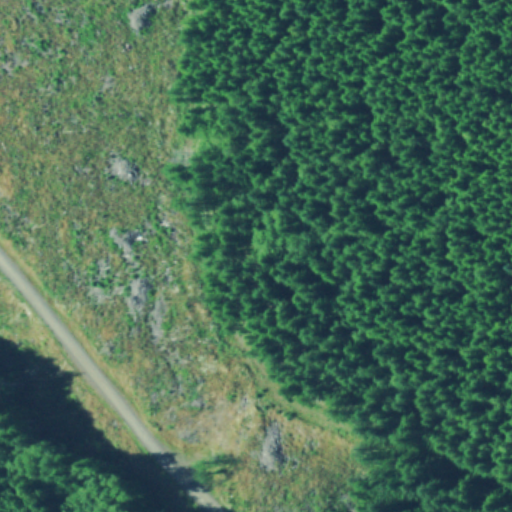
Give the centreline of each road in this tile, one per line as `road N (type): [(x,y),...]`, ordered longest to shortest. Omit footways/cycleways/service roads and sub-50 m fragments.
road 1 (track): [(205,511),(0,290)]
road 2 (track): [(332,511),(427,491),(479,511)]
